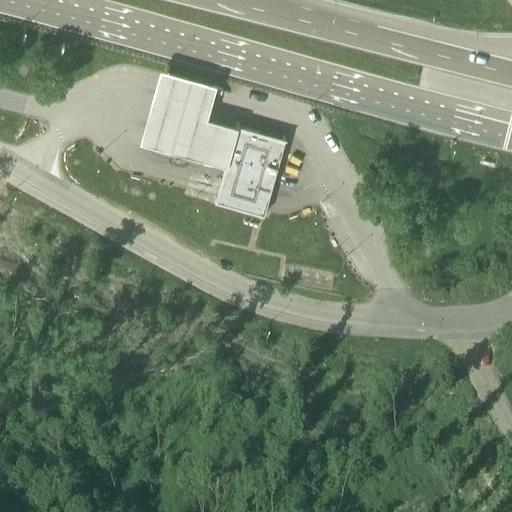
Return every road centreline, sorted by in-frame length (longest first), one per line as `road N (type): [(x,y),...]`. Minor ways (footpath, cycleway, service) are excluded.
road 1 (primary): [(0,1),(511,138)]
road 2 (unclassified): [(458,320),(350,318),(274,302),(0,162)]
road 3 (primary): [(481,66),(236,0)]
